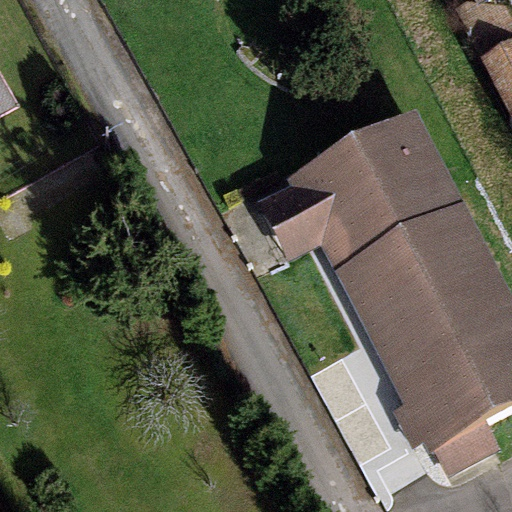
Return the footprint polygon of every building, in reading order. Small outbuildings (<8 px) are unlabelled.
[(465,9),(457,14),(511,121),(511,122),(508,125),(511,131),(511,43),(498,16),(465,9)] [(482,430),(511,414),(511,322),(411,127),(294,188),(300,199),(322,242),(410,412),(427,444),(432,456),(482,430)] [(265,217),(287,260),(322,242),(300,199),(265,217)] [(397,419),(414,451),(427,444),(410,412),(397,419)] [(444,478),(494,453),(482,430),(432,456),(444,478)]
